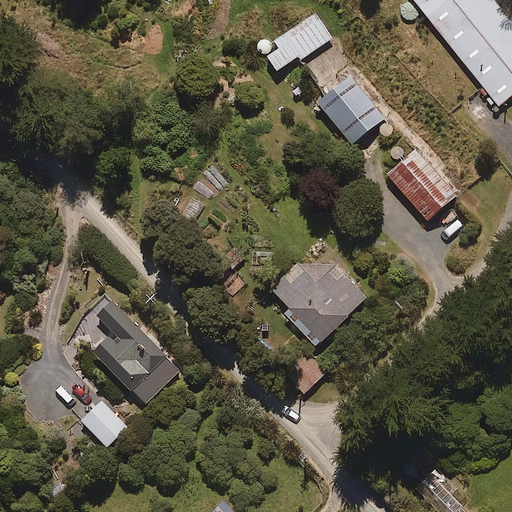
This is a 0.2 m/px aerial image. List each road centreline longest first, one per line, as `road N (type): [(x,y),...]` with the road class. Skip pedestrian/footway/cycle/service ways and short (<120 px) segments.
road 1 (residential): [(0,117),(50,164),(120,265),(292,440)]
road 2 (residential): [(511,227),(292,440)]
